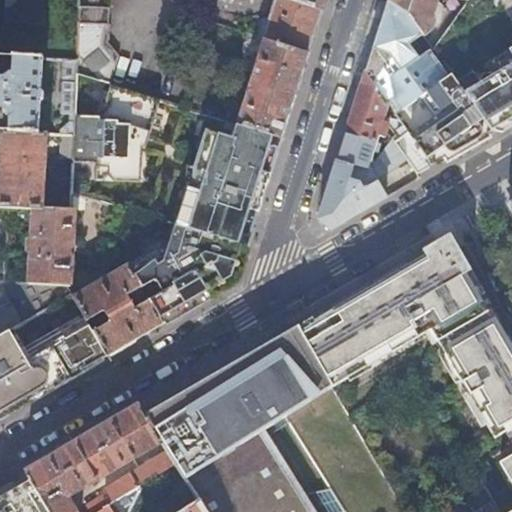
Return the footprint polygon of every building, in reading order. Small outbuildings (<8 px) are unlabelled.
[(45,0),(0,0),(0,15),(5,16),(4,23),(45,25),(45,0)] [(78,0),(76,59),(76,73),(109,83),(118,55),(106,42),(109,0),(78,0)] [(250,82),(237,124),(274,135),(282,138),(294,99),(315,30),(322,10),(291,0),(275,0),(269,18),(264,17),(258,38),(263,39),(253,72),(241,68),(239,75),(240,79),(250,82)] [(291,0),(322,10),(324,0),(291,0)] [(381,96),(389,107),(395,115),(450,75),(433,50),(423,37),(406,13),(387,0),(375,38),(364,73),(373,85),(400,51),(411,64),(385,84),(389,90),(381,96)] [(387,0),(406,13),(423,37),(430,30),(433,20),(432,13),(436,0),(462,0),(468,2),(469,0),(387,0)] [(494,131),(511,120),(511,25),(498,0),(497,0),(469,0),(468,2),(465,5),(456,18),(433,50),(450,75),(492,133),(494,131)] [(511,0),(497,0),(498,0),(511,25),(511,0)] [(451,16),(456,18),(465,5),(456,2),(453,11),(452,11),(451,16)] [(0,105),(2,105),(2,110),(6,115),(9,115),(8,132),(38,133),(41,58),(11,56),(11,72),(9,72),(3,76),(3,83),(0,82),(0,105)] [(76,59),(62,59),(62,63),(70,73),(76,73),(76,59)] [(337,161),(356,166),(369,171),(379,138),(381,139),(387,135),(389,126),(383,124),(389,107),(381,96),(373,85),(364,73),(348,126),(337,161)] [(440,162),(488,135),(492,133),(450,75),(395,115),(398,121),(431,167),(440,162)] [(60,129),(60,134),(73,135),(74,114),(75,82),(62,81),(61,112),(68,113),(68,121),(60,129)] [(103,180),(108,175),(112,180),(138,181),(140,147),(144,147),(159,99),(109,83),(102,106),(95,112),(95,115),(74,114),(73,135),(73,145),(72,158),(72,162),(95,163),(94,179),(103,180)] [(273,164),(279,148),(282,138),(274,135),(237,124),(205,114),(195,146),(200,148),(182,205),(177,203),(171,223),(176,225),(239,244),(247,247),(257,216),(273,164)] [(511,120),(494,131),(502,135),(511,129),(511,120)] [(398,134),(393,141),(399,150),(417,176),(431,167),(398,121),(392,126),(398,134)] [(0,206),(33,208),(41,208),(44,134),(38,133),(8,132),(3,132),(0,190),(0,206)] [(488,135),(440,162),(441,165),(451,159),(458,160),(486,143),(488,135)] [(393,141),(390,145),(395,152),(395,153),(399,150),(393,141)] [(369,171),(376,182),(386,198),(419,179),(417,176),(399,150),(395,153),(395,152),(388,159),(383,152),(369,171)] [(72,162),(72,158),(58,157),(57,187),(71,187),(72,162)] [(352,178),(356,166),(337,161),(329,186),(319,219),(331,231),(386,198),(376,182),(365,189),(360,182),(352,178)] [(30,253),(29,283),(67,285),(67,286),(70,287),(74,217),(94,223),(101,201),(71,192),(70,210),(41,208),(33,208),(31,239),(28,239),(27,253),(30,253)] [(160,238),(140,251),(143,256),(128,265),(129,267),(162,325),(189,309),(201,302),(217,293),(236,281),(242,264),(247,247),(239,244),(176,225),(170,241),(160,238)] [(298,328),(334,390),(432,332),(495,440),(511,429),(511,347),(449,239),(402,267),(298,328)] [(119,350),(135,341),(162,325),(129,267),(128,265),(73,296),(108,357),(119,350)] [(0,336),(1,336),(72,294),(67,286),(67,285),(29,283),(4,282),(10,303),(0,307),(0,336)] [(73,296),(72,294),(1,336),(38,397),(74,376),(105,358),(108,357),(73,296)] [(163,443),(169,452),(177,465),(202,506),(205,511),(342,511),(330,491),(299,498),(260,435),(334,390),(298,328),(224,371),(146,415),(163,443)] [(0,418),(38,397),(1,336),(0,336),(0,418)] [(74,376),(38,397),(0,418),(0,422),(107,360),(105,358),(74,376)] [(30,477),(51,511),(76,511),(68,499),(66,500),(63,494),(72,489),(75,494),(163,443),(146,415),(141,407),(118,420),(85,439),(62,452),(42,464),(28,473),(30,477)] [(87,507),(89,511),(99,511),(144,486),(177,465),(169,452),(135,472),(139,480),(136,482),(132,475),(106,490),(109,495),(87,507)] [(511,511),(511,456),(500,464),(511,484),(511,511)] [(0,511),(51,511),(30,477),(0,494),(0,511)] [(130,511),(144,486),(99,511),(130,511)] [(151,511),(160,493),(144,486),(130,511),(151,511)]
